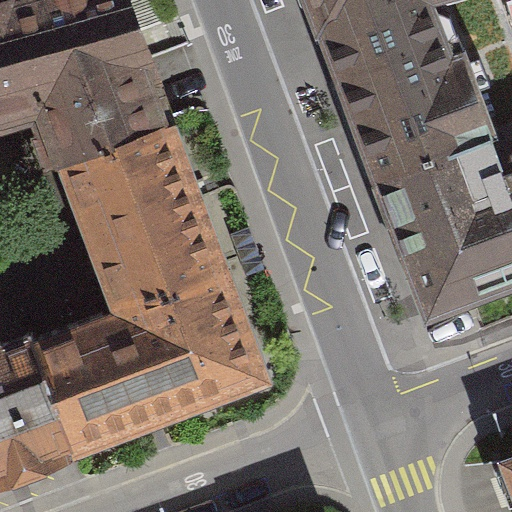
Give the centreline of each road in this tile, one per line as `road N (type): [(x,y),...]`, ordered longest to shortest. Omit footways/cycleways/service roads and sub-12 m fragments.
road 1 (tertiary): [(223,0),(383,430)]
road 2 (residential): [(160,511),(383,430)]
road 3 (residential): [(383,430),(511,381)]
